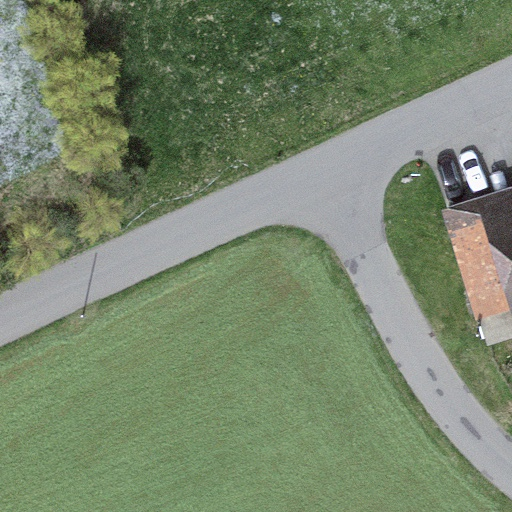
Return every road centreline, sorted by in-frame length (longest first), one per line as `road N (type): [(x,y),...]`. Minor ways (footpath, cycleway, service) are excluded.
road 1 (unclassified): [(511,471),(425,371),(321,173)]
road 2 (unclassified): [(321,173),(0,321)]
road 3 (unclassified): [(511,84),(321,173)]
